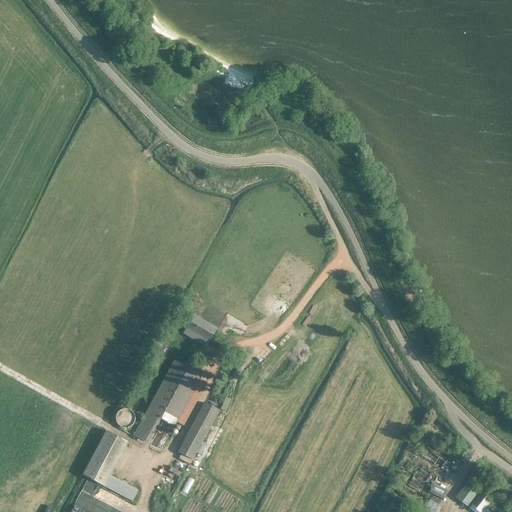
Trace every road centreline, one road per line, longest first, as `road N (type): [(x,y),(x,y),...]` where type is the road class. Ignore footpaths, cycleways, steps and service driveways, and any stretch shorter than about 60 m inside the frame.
road 1 (unclassified): [(511,459),(431,386),(407,353),(327,193),(302,167),(278,157),(215,161),(189,152),(47,0)]
road 2 (track): [(167,460),(0,366)]
